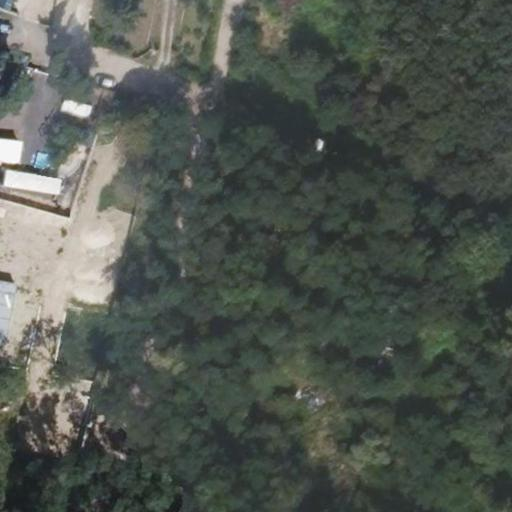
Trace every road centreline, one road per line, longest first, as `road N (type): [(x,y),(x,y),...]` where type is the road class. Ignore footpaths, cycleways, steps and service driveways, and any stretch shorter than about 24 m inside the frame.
road 1 (track): [(169,95),(111,401),(73,511)]
road 2 (track): [(511,221),(169,95)]
road 3 (track): [(169,95),(0,35)]
